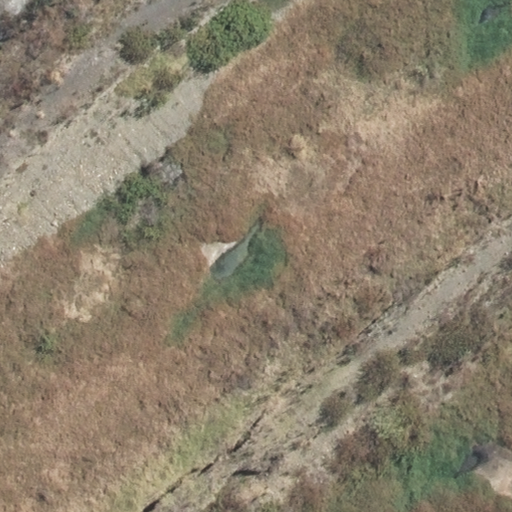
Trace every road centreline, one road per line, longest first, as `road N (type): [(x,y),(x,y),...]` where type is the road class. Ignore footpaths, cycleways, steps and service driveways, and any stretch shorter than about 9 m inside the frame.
road 1 (track): [(511,215),(138,511)]
road 2 (track): [(0,116),(142,0)]
